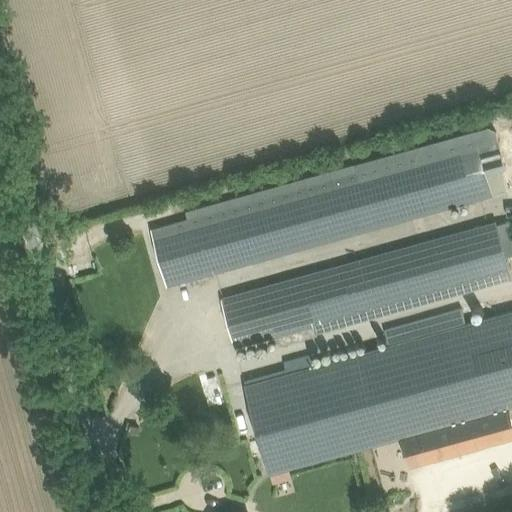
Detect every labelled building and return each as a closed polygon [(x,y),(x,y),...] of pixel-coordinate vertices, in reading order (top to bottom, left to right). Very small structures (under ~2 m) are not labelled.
[(172,223),(153,229),(168,284),(188,278),(435,209),(495,193),(494,192),(489,172),(500,169),(507,167),(497,130),(488,125),(187,209),(189,218),(172,223)] [(498,224),(507,256),(511,254),(511,226),(510,220),(498,224)] [(242,292),(223,298),(236,345),(255,340),(314,323),(316,332),(511,277),(511,274),(510,269),(507,256),(498,224),(497,221),(242,292)] [(266,378),(247,384),(271,472),(274,481),(292,476),(289,467),(359,447),(401,436),(409,466),(511,437),(511,410),(511,406),(511,405),(511,310),(467,323),(462,306),(432,314),(385,327),(390,344),(266,378)] [(129,424),(128,432),(138,433),(140,425),(129,424)]
